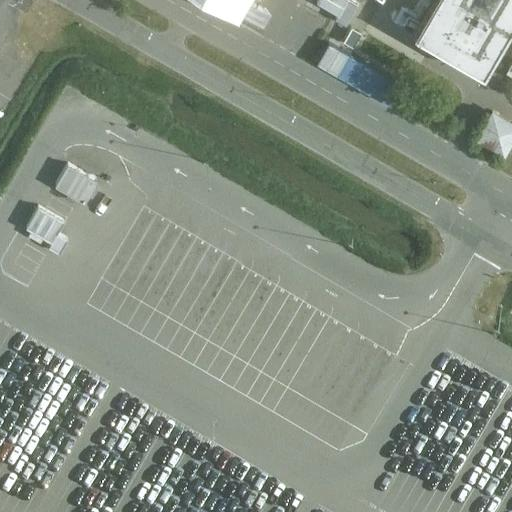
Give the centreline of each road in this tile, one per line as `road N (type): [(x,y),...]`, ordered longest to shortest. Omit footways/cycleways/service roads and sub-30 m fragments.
road 1 (unclassified): [(69,0),(483,239)]
road 2 (unclassified): [(155,0),(505,202)]
